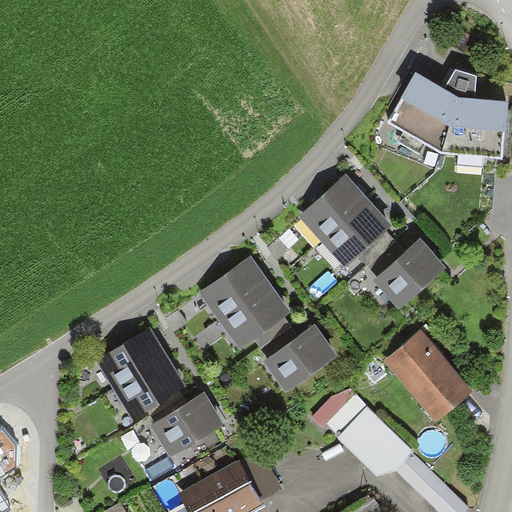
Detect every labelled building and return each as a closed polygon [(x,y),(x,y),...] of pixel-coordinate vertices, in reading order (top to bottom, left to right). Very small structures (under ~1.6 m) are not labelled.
[(441,86),(410,70),(384,120),(438,154),(500,156),(504,100),(473,98),(474,76),(451,67),(441,86)] [(354,254),(381,230),(387,224),(340,174),(295,216),(341,266),(354,254)] [(381,230),(354,254),(373,275),(400,251),(381,230)] [(373,275),(368,280),(394,309),(440,268),(413,239),(400,251),(373,275)] [(250,335),(279,313),(286,309),(245,254),(195,290),(236,345),(250,335)] [(279,313),(250,335),(266,358),(296,337),(279,313)] [(144,407),(176,387),(183,384),(146,326),(94,359),(130,417),(144,407)] [(266,358),(260,362),(283,394),(333,358),(310,327),(296,337),(266,358)] [(381,359),(432,421),(467,393),(416,331),(381,359)] [(176,387),(144,407),(152,420),(184,400),(176,387)] [(152,420),(147,423),(168,456),(220,423),(199,390),(184,400),(152,420)] [(363,409),(333,437),(373,475),(393,470),(435,511),(461,511),(465,509),(363,409)] [(257,511),(265,508),(262,502),(285,490),(262,450),(240,462),(238,458),(175,492),(182,505),(170,511),(257,511)]
